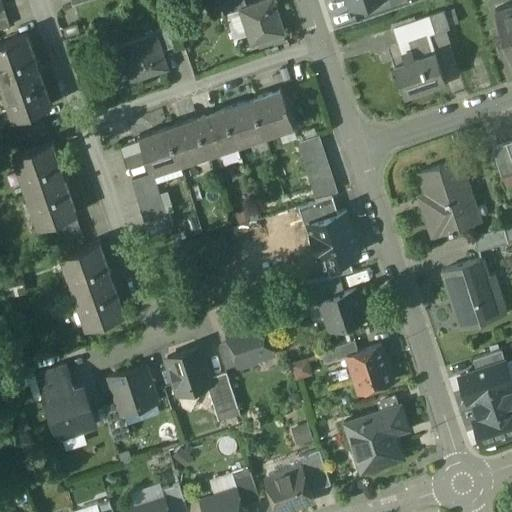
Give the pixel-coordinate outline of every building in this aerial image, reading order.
[(272,0),(264,0),(240,8),(251,43),(283,33),(272,0)] [(511,2),(495,8),(511,58),(511,2)] [(2,5),(0,5),(0,29),(10,26),(2,5)] [(26,32),(0,41),(0,78),(13,117),(12,118),(13,119),(19,117),(40,110),(52,105),(51,104),(50,104),(26,34),(27,34),(26,32)] [(153,34),(121,44),(133,80),(164,70),(153,34)] [(435,52),(414,59),(411,50),(400,54),(403,62),(394,65),(403,95),(445,81),(435,52)] [(281,90),(253,99),(264,134),(292,124),(292,127),(294,126),(282,88),(280,89),(281,90)] [(253,99),(224,108),(234,140),(235,143),(264,134),(253,99)] [(224,108),(196,117),(207,152),(235,143),(234,140),(224,108)] [(40,110),(19,117),(26,138),(47,131),(40,110)] [(196,117),(168,126),(179,162),(207,152),(196,117)] [(168,126),(140,135),(139,133),(138,134),(140,140),(144,151),(147,162),(151,173),(152,173),(152,171),(179,162),(168,126)] [(318,135),(297,141),(301,153),(322,146),(318,135)] [(140,140),(119,147),(123,158),(144,151),(140,140)] [(51,141),(12,155),(13,156),(14,156),(38,225),(37,226),(38,228),(55,221),(75,215),(76,214),(76,212),(74,213),(50,143),(52,143),(51,141)] [(511,161),(506,143),(491,148),(501,176),(511,172),(511,161)] [(322,146),(301,153),(304,164),(325,157),(322,146)] [(144,151),(123,158),(126,168),(147,162),(144,151)] [(325,157),(304,164),(308,175),(329,168),(325,157)] [(458,160),(420,173),(431,205),(423,208),(432,234),(478,219),(458,160)] [(329,168),(308,175),(311,186),(332,179),(329,168)] [(151,173),(131,180),(138,202),(160,195),(152,173),(151,173)] [(332,179),(311,186),(315,197),(336,190),(332,179)] [(160,195),(138,202),(145,224),(166,218),(160,195)] [(332,195),(298,206),(303,223),(307,223),(338,213),(332,195)] [(338,213),(307,223),(310,231),(308,236),(312,250),(317,252),(321,265),(325,263),(348,256),(359,252),(346,210),(338,213)] [(75,215),(55,221),(62,243),(82,236),(75,215)] [(166,218),(145,224),(149,236),(170,229),(166,218)] [(503,224),(475,233),(480,247),(507,238),(503,224)] [(99,242),(60,255),(60,257),(62,256),(86,326),(85,326),(85,329),(125,315),(124,313),(122,313),(98,244),(99,243),(99,242)] [(348,256),(325,263),(329,275),(352,269),(348,256)] [(481,258),(443,270),(461,326),(494,316),(481,278),(487,276),(481,258)] [(355,288),(320,300),(329,328),(365,317),(355,288)] [(274,352),(263,318),(225,330),(229,342),(236,364),(239,363),(244,366),(253,363),(255,358),(274,352)] [(354,339),(320,350),(324,362),(347,355),(358,351),(354,339)] [(229,342),(218,346),(225,368),(236,364),(229,342)] [(358,351),(347,355),(359,391),(393,380),(381,343),(358,351)] [(199,346),(166,357),(175,383),(197,394),(201,385),(206,384),(211,382),(209,376),(199,346)] [(477,369),(506,360),(502,348),(473,358),(477,369)] [(292,360),(295,374),(308,372),(305,357),(292,360)] [(460,375),(468,398),(511,383),(511,378),(506,360),(477,369),(460,375)] [(64,363),(38,372),(46,396),(72,388),(64,363)] [(143,364),(109,375),(117,400),(121,412),(122,412),(156,401),(143,364)] [(226,371),(209,376),(211,382),(206,384),(216,412),(224,409),(237,405),(226,371)] [(511,383),(468,398),(476,421),(511,408),(511,383)] [(72,388),(46,396),(58,434),(94,422),(82,384),(72,388)] [(117,400),(102,405),(113,439),(130,434),(122,412),(121,412),(117,400)] [(237,405),(224,409),(227,416),(239,412),(239,411),(237,405)] [(399,405),(346,422),(362,469),(365,471),(374,468),(376,465),(401,456),(397,443),(394,442),(391,435),(393,432),(406,427),(399,405)] [(511,408),(476,421),(483,444),(511,434),(511,408)] [(330,483),(319,449),(298,456),(301,466),(309,490),(330,483)] [(248,465),(231,470),(237,488),(242,504),(259,498),(248,465)] [(301,466),(265,478),(276,511),(312,500),(309,490),(301,466)] [(187,511),(178,483),(161,488),(164,496),(169,511),(187,511)] [(237,488),(200,500),(204,511),(244,511),(242,504),(237,488)] [(169,511),(164,496),(129,507),(130,511),(169,511)] [(111,511),(108,500),(97,504),(99,511),(111,511)]
